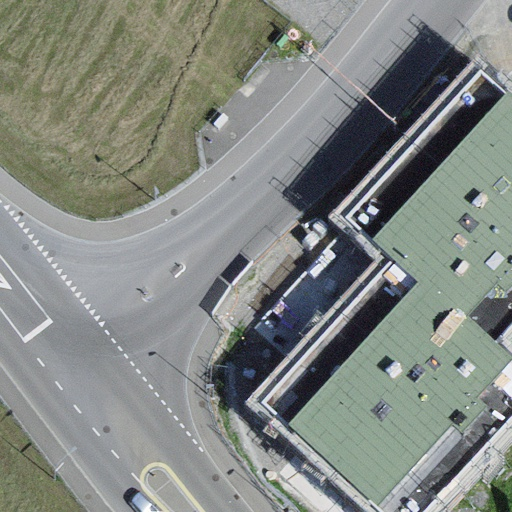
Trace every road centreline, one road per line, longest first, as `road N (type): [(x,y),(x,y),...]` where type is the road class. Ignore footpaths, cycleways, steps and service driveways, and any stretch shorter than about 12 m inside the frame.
road 1 (unclassified): [(75,356),(252,209),(347,110),(434,0)]
road 2 (tertiary): [(184,511),(75,356)]
road 3 (tertiary): [(75,356),(0,258)]
